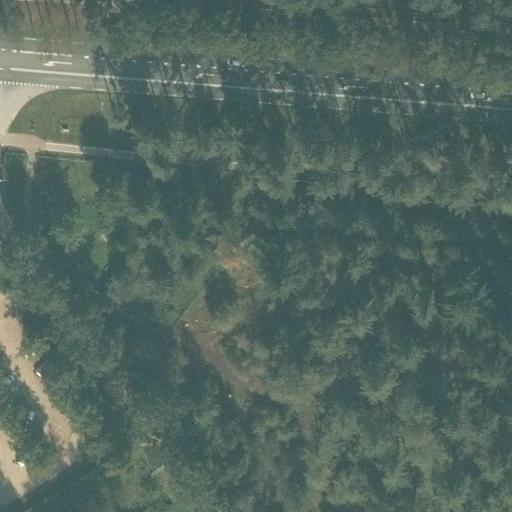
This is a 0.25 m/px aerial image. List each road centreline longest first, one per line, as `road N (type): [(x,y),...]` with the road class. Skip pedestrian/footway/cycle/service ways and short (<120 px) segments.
road 1 (primary): [(511,104),(0,64)]
road 2 (unclassified): [(214,511),(0,222)]
